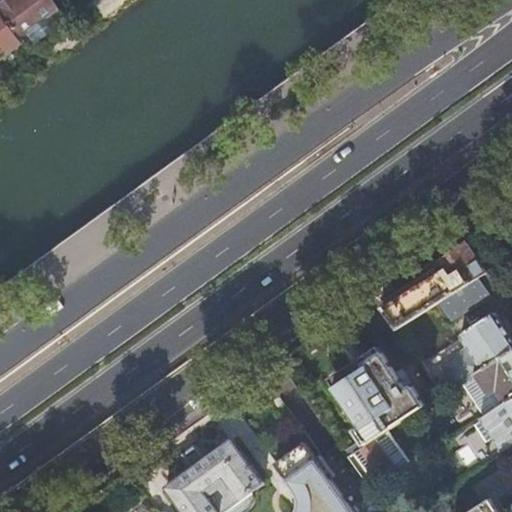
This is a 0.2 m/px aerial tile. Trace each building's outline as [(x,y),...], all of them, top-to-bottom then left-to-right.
[(60,6),(57,2),(56,0),(5,0),(0,4),(0,8),(17,34),(21,40),(23,43),(29,38),(27,34),(25,31),(60,6)] [(0,47),(17,34),(0,8),(0,47)] [(392,282),(375,294),(399,328),(440,303),(488,272),(480,259),(470,244),(439,266),(436,261),(423,270),(428,278),(416,286),(401,295),(392,282)] [(488,272),(440,303),(451,319),(499,289),(488,272)] [(429,361),(448,393),(474,376),(477,374),(511,351),(511,336),(508,331),(496,312),(461,335),(463,339),(429,361)] [(511,351),(477,374),(499,407),(506,403),(511,398),(511,351)] [(356,430),(367,445),(389,430),(428,406),(415,385),(408,389),(398,372),(385,352),(367,363),(369,367),(359,374),(356,369),(335,382),(351,407),(355,405),(367,423),(363,426),(356,430)] [(369,367),(367,363),(361,367),(356,369),(359,374),(369,367)] [(279,397),(274,401),(282,414),(288,410),(279,397)] [(511,398),(506,403),(499,407),(487,415),(508,449),(511,446),(511,398)] [(351,407),(363,426),(367,423),(355,405),(351,407)] [(367,445),(350,455),(373,489),(412,463),(389,430),(367,445)] [(209,460),(196,469),(168,488),(185,511),(250,511),(251,511),(253,510),(254,509),(255,507),(256,503),(256,501),(255,495),(267,486),(236,441),(209,460)] [(187,456),(196,469),(209,460),(200,447),(194,451),(187,456)] [(354,511),(334,484),(339,480),(325,459),(319,463),(308,447),(279,467),(299,495),(299,497),(299,500),(299,503),(299,507),(298,510),(297,511),(354,511)] [(498,500),(493,503),(491,501),(473,511),(506,511),(505,509),(498,500)]
